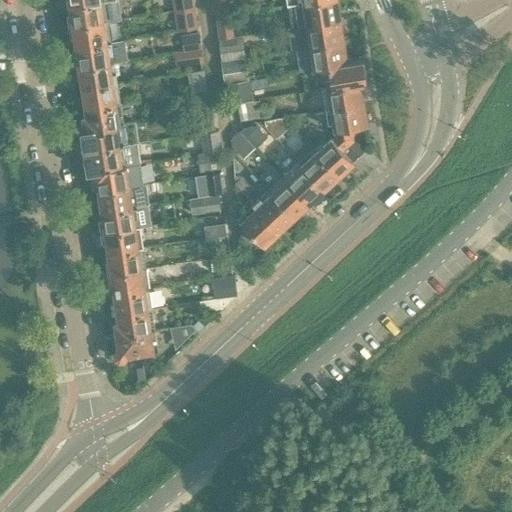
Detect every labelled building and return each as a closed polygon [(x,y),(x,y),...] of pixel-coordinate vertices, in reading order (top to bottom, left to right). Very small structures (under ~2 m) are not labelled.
[(70,13),(67,16),(69,27),(107,21),(121,19),(118,0),(106,0),(104,0),(69,6),(70,13)] [(195,8),(193,0),(173,0),(175,11),(195,8)] [(214,0),(217,18),(230,16),(227,0),(214,0)] [(335,0),(322,0),(287,6),(291,28),(303,26),(338,20),(337,10),(339,8),(338,2),(335,0)] [(175,11),(179,32),(198,29),(195,8),(175,11)] [(217,18),(220,39),(233,38),(230,16),(217,18)] [(303,26),(291,28),(295,49),(306,47),(342,41),(338,20),(303,26)] [(107,21),(69,27),(71,38),(74,39),(75,47),(111,41),(107,21)] [(184,51),(202,48),(199,34),(181,36),(184,51)] [(233,38),(220,39),(223,61),(245,58),(242,36),(233,38)] [(76,54),(73,57),(75,68),(114,62),(128,60),(125,39),(111,41),(75,47),(76,54)] [(306,47),(297,49),(300,71),(310,69),(325,67),(325,66),(345,62),(342,41),(306,47)] [(203,62),(201,49),(177,53),(179,66),(203,62)] [(222,62),(225,84),(227,84),(248,80),(245,59),(222,62)] [(345,62),(325,66),(325,67),(328,88),(329,88),(359,83),(359,84),(367,82),(363,59),(345,62)] [(114,62),(75,68),(77,79),(81,81),(82,88),(117,83),(114,62)] [(204,71),(188,73),(191,89),(207,86),(204,71)] [(248,80),(227,84),(230,105),(254,101),(250,80),(248,80)] [(117,83),(82,88),(85,109),(120,103),(117,83)] [(328,88),(323,88),(327,110),(362,104),(359,84),(359,83),(329,88),(328,88)] [(209,90),(189,93),(192,113),(212,110),(209,90)] [(86,116),(82,116),(84,129),(119,125),(124,124),(122,113),(131,111),(130,101),(120,103),(85,109),(86,116)] [(238,104),(240,121),(263,118),(261,101),(238,104)] [(362,104),(327,110),(329,124),(335,123),(337,135),(351,140),(350,128),(366,125),(362,104)] [(216,131),(213,110),(212,110),(192,113),(195,134),(216,131)] [(292,123),(285,115),(264,119),(265,124),(277,137),(292,123)] [(84,129),(81,130),(84,151),(122,145),(137,143),(134,123),(124,124),(119,125),(84,129)] [(244,128),(241,131),(256,147),(267,136),(258,126),(244,128)] [(241,131),(232,140),(232,146),(244,159),(256,147),(241,131)] [(324,140),(314,149),(338,176),(366,149),(365,146),(351,140),(337,135),(328,144),(324,140)] [(307,142),(292,156),(299,163),(323,190),(325,188),(328,188),(332,184),(332,181),(338,176),(314,149),(307,142)] [(122,145),(84,151),(87,171),(91,171),(130,165),(140,163),(137,143),(122,145)] [(222,168),(219,151),(197,155),(200,171),(222,168)] [(130,165),(91,171),(93,185),(97,184),(98,191),(133,186),(144,184),(140,163),(130,165)] [(299,163),(284,177),(308,203),(314,198),(317,198),(321,194),(321,191),(323,190),(299,163)] [(220,171),(195,174),(198,195),(223,191),(220,171)] [(242,176),(235,176),(235,181),(246,194),(253,189),(242,176)] [(284,177),(269,191),(293,217),(295,216),(298,215),(302,212),(303,209),(308,203),(284,177)] [(133,186),(98,191),(101,212),(136,206),(148,204),(149,204),(145,184),(144,184),(133,186)] [(269,191),(254,205),(278,231),(284,226),(287,226),(291,222),(291,219),(293,217),(269,191)] [(217,194),(189,197),(192,213),(219,209),(217,194)] [(102,219),(99,222),(101,233),(139,227),(151,225),(148,204),(136,206),(101,212),(102,219)] [(254,205),(239,219),(246,226),(243,229),(243,236),(249,244),(256,244),(260,241),(263,245),(278,231),(254,205)] [(225,221),(204,224),(206,236),(226,233),(225,221)] [(139,227),(101,233),(102,244),(106,245),(107,253),(142,247),(139,227)] [(219,236),(197,237),(199,255),(220,254),(219,236)] [(108,260),(105,263),(107,274),(146,268),(142,247),(107,253),(108,260)] [(232,258),(212,260),(213,272),(233,270),(232,258)] [(146,268),(107,274),(109,285),(112,286),(114,294),(149,289),(161,287),(158,266),(146,268)] [(234,273),(213,277),(215,297),(237,294),(234,273)] [(149,289),(114,294),(117,315),(152,309),(149,289)] [(118,322),(114,322),(116,336),(155,329),(152,309),(117,315),(118,322)] [(191,323),(170,327),(175,347),(196,329),(191,323)] [(118,349),(115,352),(116,357),(119,360),(124,360),(127,356),(127,355),(158,351),(155,329),(116,336),(118,349)] [(144,365),(136,366),(138,378),(133,383),(138,389),(146,382),(144,365)]
